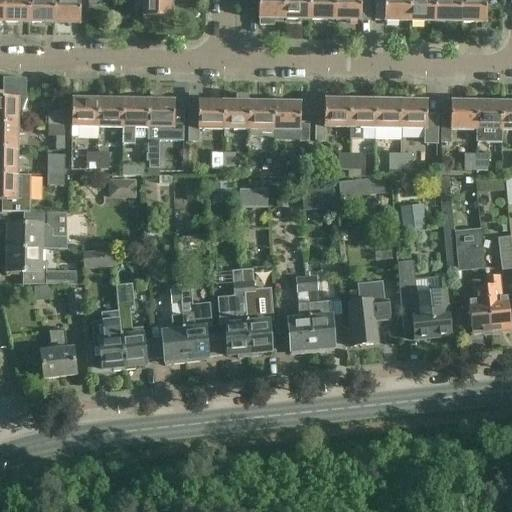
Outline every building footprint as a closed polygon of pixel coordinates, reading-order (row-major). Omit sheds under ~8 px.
[(4,0),(4,25),(29,25),(29,0),(4,0)] [(54,0),(29,0),(29,25),(55,26),(54,0)] [(54,0),(55,26),(78,26),(78,27),(80,27),(80,0),(54,0)] [(171,19),(171,0),(142,0),(143,20),(172,20),(172,19),(171,19)] [(274,22),(284,22),(284,0),(258,0),(259,22),(260,22),(260,27),(274,28),(274,22)] [(284,0),(284,22),(310,23),(309,0),(284,0)] [(335,23),(335,0),(309,0),(310,23),(335,23)] [(361,24),(361,3),(371,3),(370,0),(335,0),(335,23),(359,24),(361,24)] [(410,24),(410,0),(375,0),(375,4),(384,4),(384,24),(385,24),(385,23),(410,24)] [(410,0),(410,24),(435,24),(435,0),(410,0)] [(435,0),(435,24),(461,24),(460,0),(435,0)] [(460,0),(461,24),(485,25),(485,26),(486,26),(486,0),(460,0)] [(0,126),(19,126),(19,112),(23,112),(26,103),(26,101),(3,100),(3,93),(0,92),(0,126)] [(237,104),(224,104),(223,133),(249,133),(249,104),(249,98),(237,98),(237,104)] [(98,102),(74,101),(74,100),(72,100),(71,139),(97,140),(97,131),(98,102)] [(325,145),(325,130),(350,131),(351,102),(326,102),(326,101),(324,101),(324,124),(316,124),(316,145),(325,145)] [(123,102),(98,102),(97,131),(122,131),(123,102)] [(149,103),(123,102),(122,131),(122,146),(133,146),(133,140),(148,140),(148,132),(149,103)] [(173,102),(173,103),(149,103),(148,132),(148,140),(148,143),(174,143),(184,143),(184,114),(175,114),(175,102),(173,102)] [(376,131),(376,102),(351,102),(350,131),(350,141),(376,142),(376,140),(376,131)] [(383,102),(376,102),(376,131),(376,140),(388,140),(400,141),(401,131),(401,103),(383,102)] [(425,146),(436,146),(436,118),(427,118),(427,102),(425,102),(425,103),(401,103),(401,131),(425,132),(425,146)] [(198,103),(198,114),(188,114),(188,143),(197,143),(198,132),(223,133),(224,104),(200,103),(198,103)] [(451,133),(476,133),(477,104),(452,103),(451,103),(450,123),(441,123),(440,146),(451,146),(451,133)] [(274,105),(249,104),(249,133),(248,138),(262,138),(273,141),(274,105)] [(284,143),(284,134),(300,134),(300,144),(309,144),(310,124),(301,124),(301,104),(299,104),(299,105),(274,105),(273,141),(273,143),(284,143)] [(502,105),(477,104),(476,133),(476,144),(501,145),(501,133),(502,105)] [(501,133),(511,133),(511,104),(502,105),(501,133)] [(50,127),(64,127),(64,115),(50,115),(50,127)] [(0,151),(18,152),(19,126),(0,126),(0,151)] [(50,138),(55,138),(55,152),(64,152),(64,127),(50,127),(50,138)] [(0,176),(18,177),(18,152),(0,151),(0,176)] [(86,170),(96,170),(97,155),(86,155),(86,170)] [(96,170),(108,170),(108,155),(97,155),(96,170)] [(148,164),(148,171),(159,171),(159,156),(146,156),(146,163),(148,164)] [(211,171),(223,171),(223,156),(211,157),(211,171)] [(223,171),(233,171),(233,157),(223,156),(223,171)] [(338,171),(350,172),(350,156),(338,156),(338,171)] [(350,172),(360,172),(360,156),(350,156),(350,172)] [(273,172),(273,157),(262,157),(262,171),(273,172)] [(273,172),(284,172),(284,157),(273,157),(273,172)] [(389,172),(400,172),(400,157),(389,157),(389,172)] [(400,157),(400,172),(412,172),(412,157),(400,157)] [(466,172),(476,173),(476,157),(466,157),(466,172)] [(476,173),(488,173),(488,157),(476,157),(476,173)] [(64,166),(64,158),(50,158),(49,177),(64,177),(64,166)] [(143,178),(143,168),(134,168),(134,178),(143,178)] [(0,176),(0,202),(2,203),(1,213),(30,214),(31,177),(18,177),(0,176)] [(64,177),(49,177),(49,188),(63,188),(64,177)] [(456,249),(451,179),(440,179),(449,273),(458,272),(456,249)] [(354,181),(338,183),(340,199),(355,197),(354,181)] [(136,182),(122,182),(122,200),(136,200),(136,182)] [(476,183),(477,195),(489,194),(487,182),(476,183)] [(332,208),(331,186),(305,188),(306,210),(332,208)] [(211,188),(212,204),(229,204),(229,187),(211,188)] [(187,202),(205,202),(204,188),(186,188),(187,202)] [(240,210),(254,210),(253,191),(239,192),(240,210)] [(288,209),(287,199),(276,200),(277,210),(288,209)] [(422,206),(400,209),(402,233),(425,230),(422,206)] [(48,216),(24,215),(24,227),(7,227),(7,250),(43,251),(43,248),(67,249),(67,238),(53,237),(53,230),(48,224),(48,216)] [(151,226),(143,227),(144,238),(152,237),(151,226)] [(511,247),(511,240),(499,241),(502,272),(511,271),(511,247)] [(466,249),(466,248),(456,249),(458,272),(485,269),(483,248),(466,249)] [(76,274),(49,273),(46,273),(47,263),(42,263),(43,251),(7,250),(6,274),(24,275),(23,285),(49,286),(76,287),(76,274)] [(114,270),(113,254),(102,255),(104,271),(114,270)] [(403,317),(404,330),(414,328),(416,343),(452,339),(449,310),(447,293),(417,297),(413,263),(398,265),(402,317),(403,317)] [(242,271),(244,301),(256,300),(255,292),(252,270),(242,271)] [(232,298),(233,302),(244,301),(242,271),(230,273),(232,298)] [(501,336),(501,333),(511,332),(508,300),(502,301),(499,278),(486,280),(486,282),(492,337),(501,336)] [(308,306),(312,356),(325,354),(324,352),(334,351),(330,304),(318,305),(316,279),(306,280),(307,294),(308,306)] [(307,294),(306,280),(296,281),(297,295),(307,294)] [(472,337),(482,335),(484,338),(492,337),(486,282),(473,283),(475,303),(469,304),(472,337)] [(388,303),(384,304),(382,284),(357,286),(359,305),(348,306),(353,349),(378,346),(375,324),(390,322),(388,303)] [(116,297),(118,316),(123,373),(135,372),(135,369),(146,368),(145,363),(155,362),(153,341),(143,342),(142,330),(132,331),(130,312),(134,311),(132,285),(116,287),(116,297)] [(249,357),(250,360),(261,358),(261,356),(272,355),(268,323),(274,323),(271,290),(255,292),(256,300),(244,301),(245,311),(249,357)] [(83,291),(69,292),(71,319),(86,318),(83,291)] [(190,291),(179,292),(181,308),(191,306),(190,291)] [(181,308),(179,292),(169,293),(170,309),(181,308)] [(228,359),(238,358),(238,361),(250,360),(249,357),(245,311),(244,301),(233,302),(232,298),(217,300),(220,328),(225,327),(225,333),(215,335),(218,359),(227,358),(228,359)] [(186,364),(186,366),(198,365),(198,363),(208,361),(208,360),(218,359),(215,335),(206,336),(205,330),(212,329),(210,304),(191,306),(181,308),(182,318),(186,364)] [(299,321),(287,323),(291,355),(300,354),(301,357),(312,356),(308,306),(298,306),(299,321)] [(103,317),(103,325),(93,326),(95,346),(90,346),(92,370),(101,369),(102,373),(113,372),(113,374),(123,373),(118,316),(103,317)] [(165,366),(176,365),(176,367),(186,366),(186,364),(182,318),(171,319),(172,333),(158,334),(157,330),(152,330),(153,341),(155,362),(164,361),(165,366)] [(51,353),(40,354),(43,382),(76,378),(73,351),(67,351),(65,332),(49,334),(51,353)]
